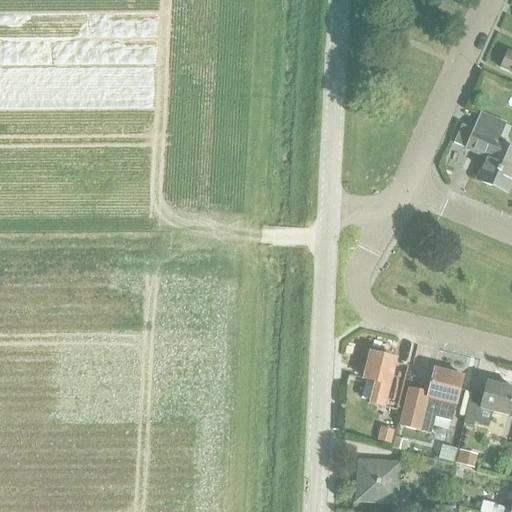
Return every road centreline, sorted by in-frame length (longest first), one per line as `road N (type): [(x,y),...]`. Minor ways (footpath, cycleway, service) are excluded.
road 1 (tertiary): [(312,511),(328,210)]
road 2 (residential): [(511,348),(384,317),(362,300),(357,271),(389,215)]
road 3 (residential): [(328,210),(339,0)]
road 4 (tertiary): [(404,190),(486,0)]
